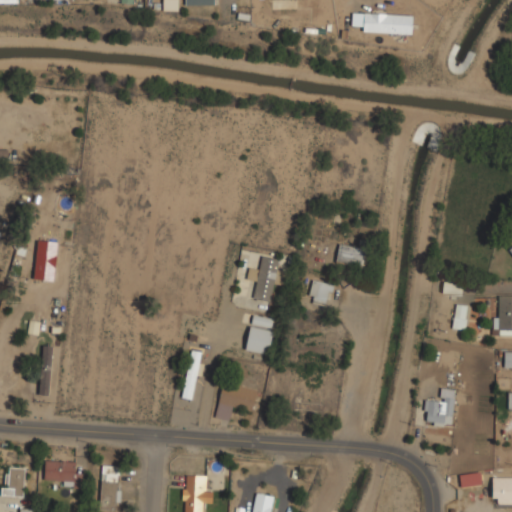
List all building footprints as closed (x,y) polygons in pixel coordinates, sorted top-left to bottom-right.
[(177,11),(177,0),(162,0),(162,10),(177,11)] [(412,13),(352,11),(352,30),(412,32),(412,13)] [(364,247),(338,244),(336,262),(362,265),(364,247)] [(271,301),(279,259),(262,256),(259,269),(250,267),(248,278),(256,279),(253,298),(271,301)] [(332,283),(313,279),(307,302),(326,307),(332,283)] [(511,294),(499,294),(499,314),(493,313),(493,334),(511,334),(511,294)] [(454,328),(466,329),(466,304),(454,304),(454,328)] [(37,334),(38,321),(28,320),(27,333),(37,334)] [(272,329),(248,326),(246,350),(269,353),(272,329)] [(289,338),(290,347),(332,340),(330,332),(289,338)] [(48,395),(53,345),(43,344),(38,394),(48,395)] [(503,368),(511,367),(511,351),(504,352),(503,368)] [(257,388),(223,381),(215,417),(229,419),(231,408),(252,412),(257,388)] [(454,388),(442,387),(441,399),(426,398),(424,423),(452,425),(454,388)] [(44,482),(83,483),(83,471),(75,471),(75,460),(44,459),(44,482)] [(25,468),(4,467),(3,495),(23,496),(25,468)] [(118,468),(101,468),(101,509),(118,509),(118,468)] [(459,474),(460,485),(482,483),(481,471),(459,474)] [(204,511),(205,475),(184,474),(183,511),(204,511)] [(511,476),(492,476),(492,501),(511,501),(511,476)] [(252,511),(270,511),(274,495),(256,492),(252,511)]
